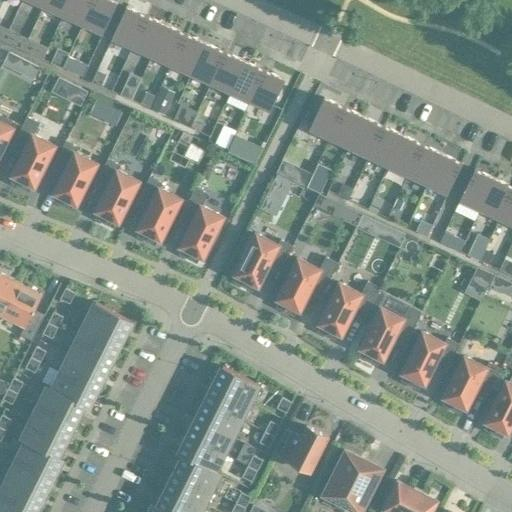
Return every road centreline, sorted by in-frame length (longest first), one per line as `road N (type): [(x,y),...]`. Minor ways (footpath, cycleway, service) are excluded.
road 1 (residential): [(511,496),(193,313)]
road 2 (residential): [(511,136),(222,0)]
road 3 (residential): [(96,511),(193,313)]
road 4 (residential): [(193,313),(0,230)]
